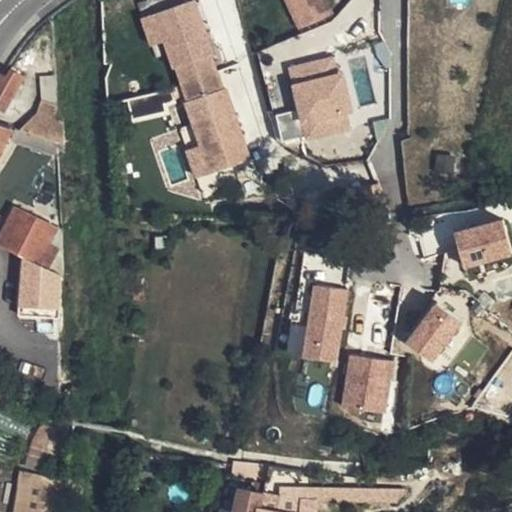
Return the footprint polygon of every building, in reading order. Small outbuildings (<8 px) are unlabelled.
[(316,0),(284,0),(295,18),(318,4),(316,0)] [(332,51),(291,60),(301,106),(280,111),(286,140),(360,124),(347,66),(336,68),(332,51)] [(204,146),(213,171),(251,157),(228,87),(226,87),(220,69),(187,81),(192,97),(189,99),(204,146)] [(7,77),(1,74),(0,75),(0,108),(6,112),(24,77),(10,70),(7,77)] [(42,101),(56,105),(55,79),(41,79),(42,101)] [(58,142),(65,144),(65,122),(57,119),(56,105),(42,101),(39,113),(21,131),(58,142)] [(0,149),(12,128),(0,123),(0,149)] [(57,155),(58,142),(21,131),(19,131),(16,141),(57,155)] [(198,176),(213,171),(204,146),(191,152),(198,176)] [(45,265),(64,274),(64,233),(60,231),(61,228),(18,207),(2,238),(0,237),(0,244),(25,255),(45,265)] [(511,230),(507,212),(457,226),(468,263),(511,250),(511,230)] [(0,251),(24,265),(25,255),(0,244),(0,251)] [(21,303),(42,306),(45,265),(25,255),(24,265),(21,303)] [(62,308),(64,274),(45,265),(42,306),(62,308)] [(318,279),(306,353),(342,358),(353,285),(318,279)] [(438,294),(408,335),(436,357),(467,316),(438,294)] [(60,336),(23,330),(20,354),(58,360),(60,336)] [(343,401),(390,409),(400,356),(352,348),(343,401)] [(65,446),(71,429),(50,419),(41,434),(65,446)] [(263,479),(266,465),(237,462),(236,476),(263,479)] [(44,511),(51,478),(51,474),(24,470),(16,511),(44,511)] [(44,511),(57,511),(62,480),(51,478),(44,511)] [(249,480),(248,490),(257,491),(258,480),(249,480)] [(231,511),(258,511),(259,509),(261,492),(234,489),(231,511)]
